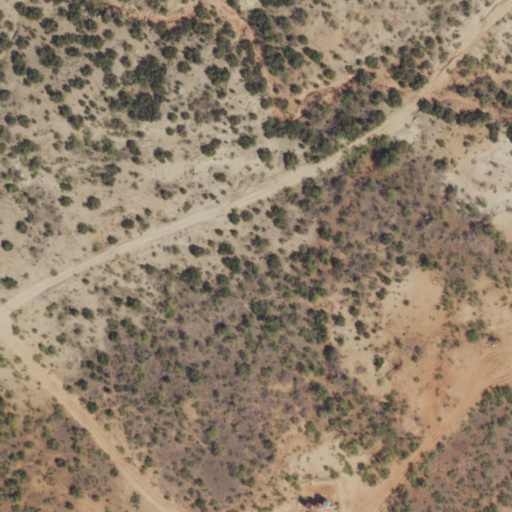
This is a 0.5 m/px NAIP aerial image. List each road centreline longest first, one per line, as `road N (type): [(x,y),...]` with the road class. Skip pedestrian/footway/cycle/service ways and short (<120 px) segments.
road 1 (track): [(0,345),(108,300),(260,203),(315,147),(511,15)]
road 2 (track): [(147,511),(0,357)]
